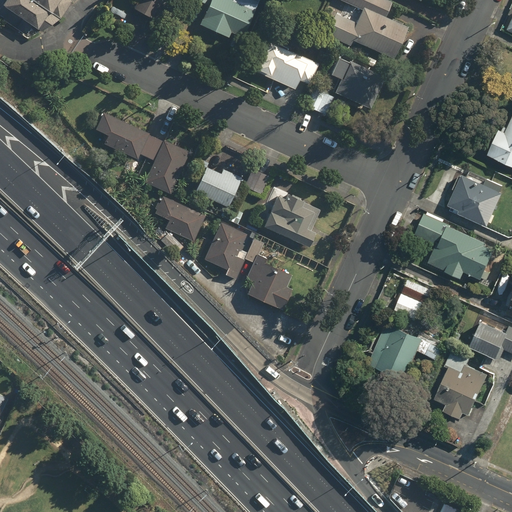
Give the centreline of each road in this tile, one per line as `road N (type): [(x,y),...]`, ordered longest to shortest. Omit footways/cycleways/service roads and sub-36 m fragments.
road 1 (motorway): [(0,173),(334,511)]
road 2 (motorway): [(0,118),(94,195),(261,363),(318,399)]
road 3 (motorway): [(296,511),(0,217)]
road 4 (residential): [(69,33),(395,187)]
road 5 (residential): [(395,187),(317,360),(318,399)]
road 6 (residential): [(482,0),(395,187)]
